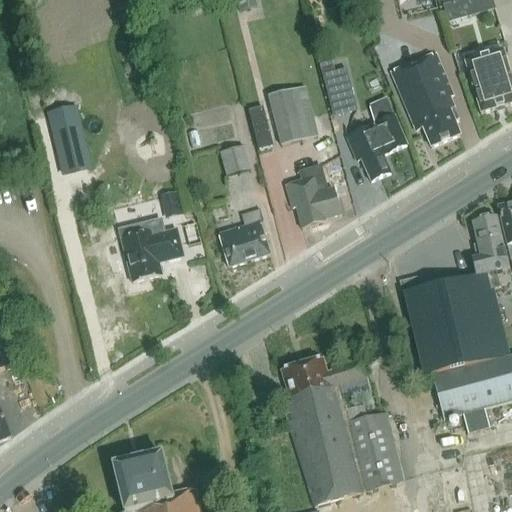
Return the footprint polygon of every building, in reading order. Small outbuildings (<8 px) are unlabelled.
[(213,5),(211,0),(193,0),(189,1),(192,12),(213,5)] [(237,0),(240,16),(259,13),(255,0),(237,0)] [(492,0),(470,0),(444,8),(449,25),(496,11),(492,0)] [(481,117),(511,107),(511,80),(504,54),(465,66),(481,117)] [(454,125),(460,123),(451,100),(455,98),(439,57),(436,58),(433,57),(396,73),(395,73),(392,75),(416,133),(423,130),(432,150),(459,138),(454,125)] [(349,69),(324,74),(333,117),(358,112),(349,69)] [(319,140),(306,90),(269,100),(282,149),(319,140)] [(91,171),(76,109),(48,116),(63,178),(91,171)] [(396,120),(348,140),(357,162),(361,161),(371,186),(393,177),(385,159),(408,150),(396,120)] [(152,138),(156,158),(174,154),(169,134),(160,136),(152,138)] [(251,173),(245,149),(220,155),(226,180),(251,173)] [(325,223),(342,218),(334,191),(328,193),(321,169),(300,175),(303,184),(289,188),(289,187),(286,188),(293,213),(297,212),(303,233),(326,226),(325,223)] [(161,199),(166,222),(185,218),(180,195),(161,199)] [(511,207),(499,210),(511,263),(511,262),(511,207)] [(229,271),(271,259),(264,238),(268,237),(261,213),(242,219),(245,230),(220,237),(220,239),(229,271)] [(423,381),(433,378),(508,359),(492,293),(500,291),(497,280),(505,279),(503,273),(509,272),(496,221),(472,226),(480,259),(471,261),(475,279),(423,292),(421,280),(400,285),(423,381)] [(133,286),(162,279),(159,267),(184,260),(177,233),(152,239),(151,236),(122,243),(133,286)] [(511,358),(508,359),(433,378),(444,424),(464,419),(469,437),(489,431),(484,411),(511,404),(511,358)] [(331,372),(331,375),(327,376),(323,362),(282,374),(288,396),(283,397),(315,511),(405,486),(386,417),(367,422),(363,408),(348,413),(345,402),(369,395),(360,364),(331,372)] [(0,366),(0,396),(11,392),(1,366),(0,366)] [(0,445),(11,441),(0,414),(0,445)] [(199,511),(195,492),(170,497),(162,458),(113,470),(123,511),(199,511)]
